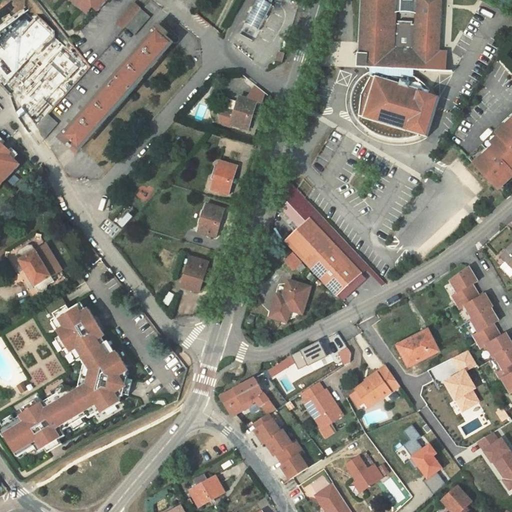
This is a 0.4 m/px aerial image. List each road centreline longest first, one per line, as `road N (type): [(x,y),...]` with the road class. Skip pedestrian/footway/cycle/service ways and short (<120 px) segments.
road 1 (residential): [(511,208),(435,272),(361,313),(259,359),(206,363)]
road 2 (tertiary): [(206,363),(288,95)]
road 3 (residential): [(220,51),(83,216)]
road 4 (residential): [(83,216),(136,290),(206,363)]
road 5 (residential): [(0,89),(83,216)]
road 6 (unclassified): [(191,412),(244,447),(286,511)]
road 7 (tertiary): [(108,511),(191,412)]
